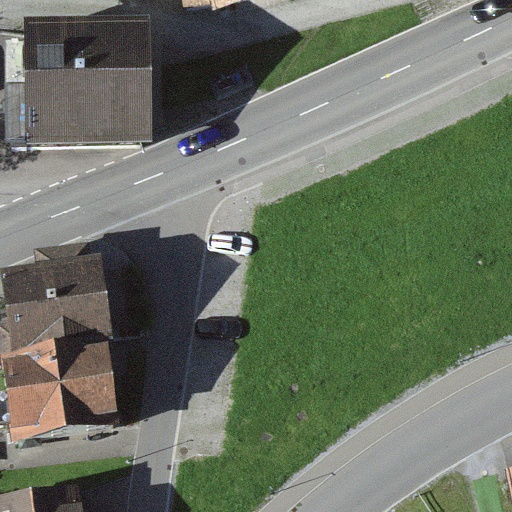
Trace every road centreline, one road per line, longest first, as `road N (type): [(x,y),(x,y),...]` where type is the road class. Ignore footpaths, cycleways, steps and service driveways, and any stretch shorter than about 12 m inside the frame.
road 1 (secondary): [(159,176),(511,19)]
road 2 (tertiary): [(159,176),(182,233),(181,268),(146,511)]
road 3 (tertiary): [(341,511),(414,454),(511,405)]
road 4 (secondary): [(0,240),(159,176)]
